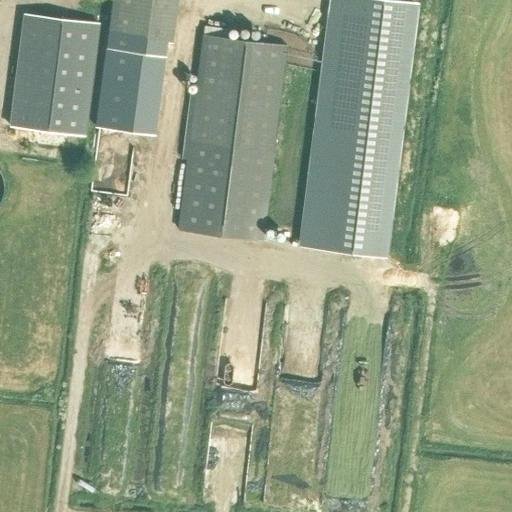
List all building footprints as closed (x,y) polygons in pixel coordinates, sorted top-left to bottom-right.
[(163,130),(177,0),(112,0),(99,122),(163,130)] [(336,0),(307,246),(388,256),(419,5),(377,0),(336,0)] [(25,16),(12,126),(87,135),(100,25),(25,16)] [(204,26),(203,37),(201,36),(177,231),(264,241),(287,47),(225,39),(227,28),(204,26)] [(131,156),(115,143),(103,157),(120,170),(131,156)] [(323,492),(329,355),(313,354),(312,390),(303,390),(299,465),(298,491),(323,492)] [(167,465),(197,467),(206,362),(176,359),(167,465)] [(353,441),(343,500),(377,506),(395,393),(378,390),(376,399),(364,397),(364,396),(350,394),(345,427),(349,428),(347,440),(353,441)] [(122,394),(120,472),(138,472),(140,395),(122,394)] [(434,439),(427,438),(420,439),(414,440),(407,443),(402,447),(397,452),(393,458),(390,464),(388,471),(387,478),(388,485),(390,492),(393,498),(397,504),(402,509),(406,511),(448,511),(453,509),(458,504),(462,498),(465,492),(467,485),(467,478),(467,471),(465,464),(462,458),(458,452),(453,447),(447,443),(441,440),(434,439)] [(249,494),(253,481),(238,477),(234,489),(249,494)]
